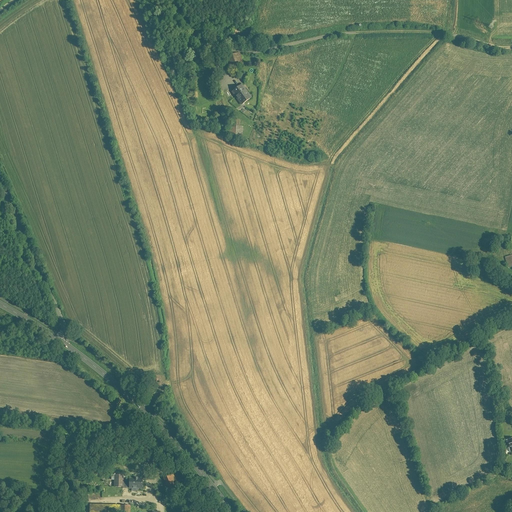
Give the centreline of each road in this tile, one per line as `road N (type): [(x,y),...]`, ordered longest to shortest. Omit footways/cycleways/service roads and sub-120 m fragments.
road 1 (tertiary): [(231,511),(134,399),(61,342)]
road 2 (residential): [(172,0),(200,32),(237,48),(356,32)]
road 3 (unclassified): [(0,178),(63,325),(61,342)]
road 4 (track): [(356,32),(436,30),(511,47)]
